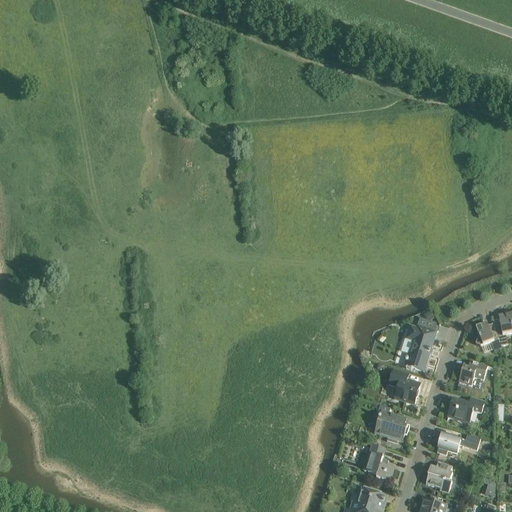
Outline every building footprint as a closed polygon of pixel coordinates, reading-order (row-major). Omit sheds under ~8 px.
[(430,312),(426,316),(430,321),(435,318),(430,312)] [(499,320),(493,321),(502,350),(501,347),(508,346),(506,336),(511,335),(511,323),(510,315),(499,317),(499,320)] [(494,353),(502,350),(493,321),(494,324),(488,326),(487,324),(476,328),(480,338),(479,339),(476,346),(481,347),(491,344),(494,353)] [(417,327),(417,329),(410,327),(406,340),(413,342),(405,367),(424,373),(437,333),(417,327)] [(469,369),(464,368),(459,383),(472,387),(474,379),(484,381),(488,368),(471,363),(469,369)] [(409,375),(394,371),(389,386),(398,389),(395,400),(414,406),(421,385),(408,381),(409,375)] [(485,403),(471,399),(469,406),(454,401),(448,419),(469,425),(473,412),(481,415),(485,403)] [(378,412),(382,413),(375,435),(402,443),(405,436),(407,437),(410,428),(405,426),(407,420),(389,414),(391,409),(380,406),(378,412)] [(496,406),(496,414),(504,414),(504,406),(496,406)] [(460,447),(467,449),(477,452),(481,439),(468,435),(466,441),(450,436),(449,438),(442,436),(437,454),(446,457),(448,453),(457,456),(460,447)] [(386,450),(373,446),(364,472),(377,476),(376,479),(391,483),(395,470),(387,468),(389,462),(383,460),(386,450)] [(429,477),(427,481),(426,485),(441,490),(440,492),(449,495),(452,484),(450,483),(453,475),(451,474),(453,468),(438,464),(436,470),(431,468),(428,477),(429,477)] [(487,479),(485,484),(490,485),(487,495),(494,497),(495,493),(495,481),(487,479)] [(372,489),(371,492),(363,490),(358,505),(353,503),(350,511),(383,511),(388,498),(380,495),(381,492),(372,489)] [(423,499),(419,511),(445,511),(448,507),(446,506),(445,506),(437,503),(438,499),(431,496),(430,501),(423,499)]
